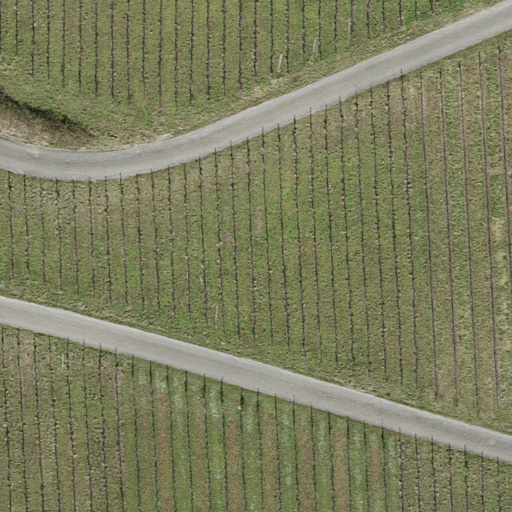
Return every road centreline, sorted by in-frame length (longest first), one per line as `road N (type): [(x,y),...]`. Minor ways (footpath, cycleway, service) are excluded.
road 1 (track): [(511,26),(392,92),(142,184),(33,178),(0,166)]
road 2 (track): [(0,313),(511,449)]
